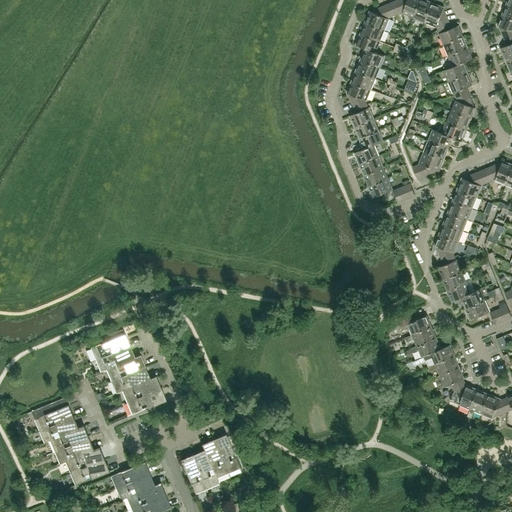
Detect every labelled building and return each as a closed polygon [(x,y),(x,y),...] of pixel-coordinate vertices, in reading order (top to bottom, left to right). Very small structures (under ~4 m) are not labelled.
[(413,18),(420,0),(397,0),(395,1),(400,12),(402,11),(402,12),(402,13),(413,18)] [(424,22),(432,3),(426,0),(420,0),(413,18),(424,22)] [(400,12),(395,1),(390,3),(395,14),(400,12)] [(395,14),(390,3),(385,5),(390,16),(395,14)] [(449,23),(446,15),(442,13),(444,7),(432,3),(424,22),(436,27),(436,25),(437,26),(438,28),(449,23)] [(511,4),(506,3),(502,14),(511,17),(511,4)] [(390,16),(385,5),(376,9),(375,13),(369,10),(365,22),(384,30),(389,18),(387,18),(388,17),(390,16)] [(511,37),(511,17),(502,14),(497,25),(499,26),(505,40),(511,37)] [(380,41),(384,30),(365,22),(360,33),(380,41)] [(451,28),(449,23),(438,28),(440,33),(439,33),(444,45),(463,36),(458,25),(451,28)] [(375,52),(380,41),(360,33),(356,44),(375,52)] [(468,47),(465,42),(463,36),(444,45),(448,56),(468,47)] [(511,37),(505,40),(507,45),(500,48),(505,59),(511,56),(511,37)] [(380,67),(384,55),(375,52),(356,44),(355,44),(365,48),(360,59),(380,67)] [(472,59),(468,47),(448,56),(453,67),(472,59)] [(375,78),(380,67),(360,59),(356,70),(375,78)] [(468,73),(463,63),(472,59),(453,67),(443,70),(448,82),(468,73)] [(429,77),(427,73),(424,66),(418,69),(423,80),(429,77)] [(371,89),(375,78),(356,70),(351,81),(371,89)] [(418,82),(414,72),(412,71),(408,79),(409,79),(418,82)] [(468,93),(465,88),(472,85),(468,73),(448,82),(453,93),(454,92),(456,98),(468,93)] [(405,89),(413,93),(418,82),(409,79),(405,89)] [(366,100),(371,89),(351,81),(347,92),(353,95),(351,98),(355,107),(366,102),(365,100),(366,100)] [(470,105),(471,102),(468,93),(456,98),(458,101),(456,100),(451,111),(471,119),(475,108),(470,105)] [(374,118),(369,107),(368,107),(366,102),(355,107),(357,112),(350,115),(355,126),(374,118)] [(466,130),(471,119),(451,111),(447,122),(466,130)] [(379,129),(374,118),(355,126),(359,137),(379,129)] [(462,141),(466,130),(447,122),(442,133),(462,141)] [(383,140),(379,129),(359,137),(364,148),(354,152),(355,152),(374,144),(383,140)] [(448,149),(452,138),(462,142),(462,141),(442,133),(433,130),(428,141),(448,149)] [(443,160),(448,149),(428,141),(424,152),(443,160)] [(379,155),(374,144),(355,152),(359,163),(379,155)] [(431,172),(433,169),(439,171),(443,160),(424,152),(419,163),(420,164),(413,167),(417,178),(431,172)] [(383,166),(379,155),(359,163),(364,174),(383,166)] [(506,185),(511,169),(511,164),(503,160),(500,166),(496,164),(488,168),(493,179),(495,178),(495,179),(495,180),(506,185)] [(388,177),(383,166),(364,174),(368,185),(388,177)] [(493,179),(488,168),(483,170),(487,181),(493,179)] [(487,181),(483,170),(478,172),(482,183),(487,181)] [(482,183),(478,172),(469,176),(467,180),(462,177),(457,189),(477,197),(481,185),(480,185),(480,184),(482,183)] [(392,188),(388,177),(368,185),(373,197),(392,188)] [(415,195),(410,184),(404,186),(409,197),(415,195)] [(409,197),(404,186),(399,188),(404,199),(409,197)] [(404,199),(399,188),(393,191),(398,202),(404,199)] [(472,208),(477,197),(457,189),(453,200),(472,208)] [(468,219),(472,208),(453,200),(448,211),(468,219)] [(463,230),(468,219),(448,211),(444,222),(463,230)] [(459,241),(463,230),(444,222),(439,233),(459,241)] [(453,255),(452,253),(453,252),(454,252),(459,241),(439,233),(435,244),(440,247),(438,251),(442,259),(453,255)] [(455,260),(453,255),(442,259),(444,264),(437,267),(442,279),(461,270),(457,259),(455,260)] [(466,281),(461,270),(442,279),(447,290),(466,281)] [(470,292),(466,281),(447,290),(451,301),(460,297),(480,289),(480,288),(470,292)] [(484,300),(480,289),(460,297),(465,308),(484,300)] [(489,311),(484,300),(465,308),(470,319),(489,311)] [(511,317),(510,313),(507,306),(501,309),(506,320),(511,317)] [(506,320),(501,309),(496,311),(500,322),(506,320)] [(500,322),(496,311),(490,314),(494,324),(500,322)] [(432,327),(427,315),(413,321),(410,315),(398,320),(400,327),(401,326),(402,330),(409,328),(412,334),(412,335),(432,327)] [(436,338),(432,327),(412,335),(412,334),(405,337),(407,341),(414,339),(416,345),(417,346),(436,338)] [(95,360),(130,345),(129,345),(124,334),(125,334),(124,333),(122,329),(113,333),(115,337),(90,347),(90,348),(91,348),(96,359),(95,359),(95,360)] [(503,336),(500,337),(496,339),(501,350),(507,347),(503,336)] [(421,357),(424,356),(450,345),(441,348),(436,338),(417,346),(416,345),(410,348),(411,352),(418,350),(421,357)] [(100,372),(140,355),(140,354),(134,357),(129,346),(130,346),(130,345),(95,360),(96,360),(101,371),(100,371),(100,372)] [(450,345),(424,356),(425,360),(432,357),(435,364),(455,356),(450,345)] [(395,356),(398,362),(406,357),(402,352),(395,356)] [(111,381),(145,367),(145,366),(144,366),(139,355),(140,355),(100,372),(107,369),(111,380),(110,381),(111,381)] [(459,367),(455,356),(435,364),(428,367),(430,371),(437,368),(440,375),(459,367)] [(116,393),(156,376),(155,376),(149,378),(145,367),(111,381),(112,381),(116,392),(115,392),(116,393)] [(464,378),(459,367),(440,375),(444,386),(451,383),(453,388),(464,384),(462,379),(464,378)] [(126,402),(161,388),(160,388),(155,377),(156,376),(116,393),(122,390),(127,401),(126,402)] [(470,409),(478,389),(467,385),(466,386),(465,385),(464,384),(453,388),(457,397),(461,399),(459,404),(470,409)] [(131,414),(165,400),(165,399),(160,389),(161,388),(126,402),(126,403),(127,402),(132,413),(131,413),(131,414)] [(481,413),(489,394),(478,389),(470,409),(467,416),(471,417),(474,410),(481,413)] [(508,410),(503,399),(501,400),(500,400),(501,399),(489,394),(481,413),(493,418),(495,413),(499,414),(508,410)] [(511,394),(508,396),(508,397),(503,399),(508,410),(511,408),(511,394)] [(68,405),(65,397),(30,411),(34,419),(35,419),(39,430),(39,431),(73,416),(72,416),(68,405)] [(44,442),(83,426),(83,425),(77,428),(73,417),(73,416),(39,431),(40,431),(44,442)] [(54,451),(88,437),(83,426),(84,426),(83,426),(44,442),(44,443),(50,440),(55,451),(54,451)] [(240,468),(225,433),(225,434),(214,439),(214,438),(213,438),(228,473),(228,472),(239,467),(239,468),(240,468)] [(59,463),(99,447),(99,446),(93,449),(88,438),(89,438),(88,437),(54,451),(54,452),(55,451),(60,463),(59,463)] [(228,473),(213,438),(213,439),(202,444),(202,443),(218,483),(219,483),(216,477),(227,472),(227,473),(228,473)] [(218,483),(202,443),(201,443),(204,450),(193,455),(192,454),(206,488),(207,488),(206,487),(218,483)] [(99,447),(59,463),(59,464),(66,461),(71,472),(70,472),(70,473),(104,458),(103,458),(99,447)] [(206,488),(192,454),(192,455),(181,459),(180,459),(195,493),(195,492),(205,488),(206,489),(206,488)] [(104,458),(70,473),(71,473),(75,484),(75,485),(109,470),(108,470),(104,459),(104,458)] [(115,487),(149,473),(144,462),(145,462),(144,461),(110,476),(111,476),(116,487),(115,487)] [(121,498),(120,499),(160,482),(154,485),(149,474),(150,473),(149,473),(115,487),(115,488),(116,487),(121,498)] [(131,509),(165,495),(165,494),(164,494),(160,483),(160,482),(120,499),(120,500),(127,497),(132,508),(131,509)] [(157,511),(170,506),(169,506),(165,495),(131,509),(132,509),(133,511),(157,511)]
